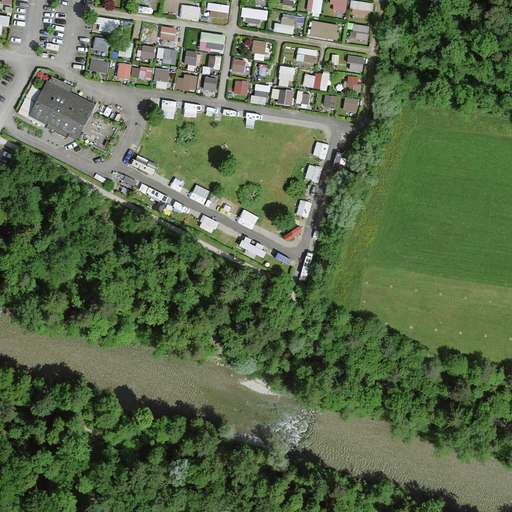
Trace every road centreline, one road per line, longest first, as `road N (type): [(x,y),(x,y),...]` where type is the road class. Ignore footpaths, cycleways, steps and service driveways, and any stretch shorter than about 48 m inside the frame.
road 1 (track): [(511,427),(322,362),(290,288),(0,140)]
road 2 (residential): [(31,61),(66,68),(129,103),(138,124),(112,180),(6,121)]
road 3 (track): [(0,452),(49,467),(117,511)]
